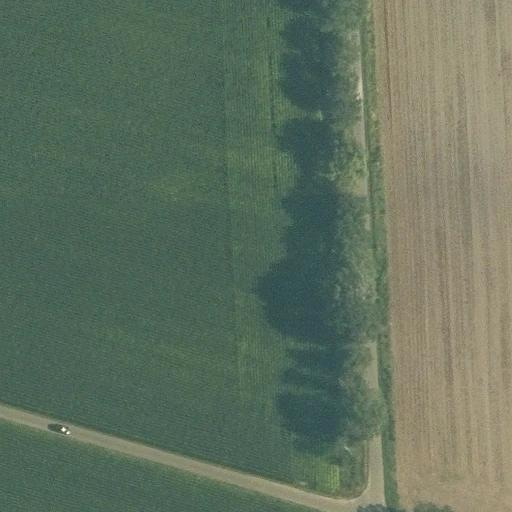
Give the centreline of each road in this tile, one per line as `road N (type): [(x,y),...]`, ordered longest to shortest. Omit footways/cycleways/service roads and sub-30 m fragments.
road 1 (track): [(352,0),(379,511)]
road 2 (unclassified): [(0,411),(339,511)]
